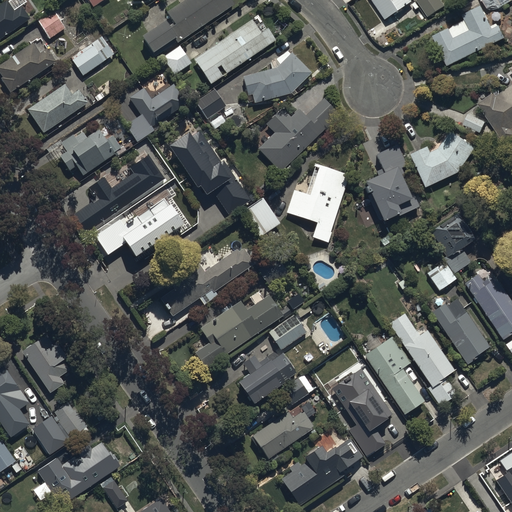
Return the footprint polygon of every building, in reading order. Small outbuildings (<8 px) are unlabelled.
[(0,36),(28,17),(19,3),(12,8),(6,0),(1,0),(0,1),(0,36)] [(87,0),(94,9),(106,0),(87,0)] [(154,55),(178,38),(180,41),(234,4),(230,0),(177,0),(160,11),(164,16),(139,33),(154,55)] [(373,0),(385,18),(411,1),(409,0),(373,0)] [(418,0),(429,17),(446,6),(442,0),(418,0)] [(482,0),(487,8),(502,0),(482,0)] [(431,35),(439,51),(446,64),(504,35),(497,22),(492,25),(484,9),(480,2),(461,12),(465,18),(431,35)] [(36,19),(50,39),(67,27),(53,8),(36,19)] [(191,58),(209,84),(268,43),(276,38),(267,25),(259,30),(251,17),(191,58)] [(70,56),(83,75),(114,55),(101,35),(70,56)] [(0,62),(0,72),(12,91),(49,65),(56,61),(45,45),(39,50),(32,41),(0,62)] [(160,58),(172,75),(192,62),(180,45),(160,58)] [(292,53),(291,54),(287,51),(270,62),(273,69),(244,77),(248,94),(253,93),(255,103),(291,93),(312,72),(292,53)] [(511,137),(511,64),(509,66),(511,70),(511,83),(495,95),(492,91),(477,101),(505,142),(511,137)] [(27,107),(43,131),(80,106),(87,101),(77,87),(70,92),(63,82),(27,107)] [(155,129),(151,124),(185,101),(172,83),(151,97),(143,86),(128,96),(136,107),(139,112),(123,123),(136,142),(155,129)] [(195,102),(207,120),(228,106),(216,88),(195,102)] [(321,97),(305,114),(298,107),(290,115),(281,107),(265,123),(274,131),(257,148),(264,155),(280,171),(319,132),(323,137),(342,118),(337,113),(321,97)] [(487,121),(470,113),(464,124),(467,126),(466,128),(476,133),(477,130),(481,132),(487,121)] [(98,127),(86,136),(81,128),(61,142),(66,149),(56,156),(73,181),(115,152),(122,147),(111,132),(105,137),(98,127)] [(196,185),(200,183),(206,192),(211,188),(228,214),(250,199),(223,160),(221,161),(199,129),(191,134),(187,128),(167,142),(196,185)] [(438,146),(431,149),(433,154),(443,177),(459,171),(476,145),(450,128),(438,146)] [(363,179),(381,221),(417,205),(401,169),(407,167),(396,142),(374,151),(383,171),(363,179)] [(442,182),(430,154),(428,149),(407,158),(421,191),(442,182)] [(165,179),(148,154),(130,167),(133,173),(112,188),(104,177),(88,188),(96,199),(73,214),(86,233),(165,179)] [(298,216),(315,222),(310,236),(326,241),(348,173),(332,168),(315,163),(306,193),(293,189),(286,212),(298,216)] [(241,211),(259,237),(281,222),(263,196),(241,211)] [(120,220),(96,236),(109,255),(127,242),(137,256),(184,223),(166,197),(124,225),(120,220)] [(476,240),(456,211),(425,232),(444,261),(454,275),(473,262),(463,248),(476,240)] [(171,315),(198,297),(203,305),(218,294),(215,289),(253,263),(241,244),(204,269),(202,267),(158,297),(171,315)] [(277,256),(258,269),(269,286),(289,273),(277,256)] [(456,278),(444,261),(426,273),(438,290),(456,278)] [(502,338),(511,331),(511,300),(490,268),(465,285),(502,338)] [(203,337),(207,342),(194,351),(204,367),(282,314),(272,298),(268,293),(245,308),(239,299),(197,328),(203,337)] [(431,312),(467,364),(491,348),(455,296),(431,312)] [(458,393),(448,377),(456,372),(426,329),(418,334),(403,312),(387,323),(402,345),(430,385),(427,387),(439,406),(458,393)] [(268,330),(282,350),(307,333),(293,313),(268,330)] [(46,333),(20,350),(44,385),(49,392),(64,382),(59,375),(70,367),(46,333)] [(362,354),(375,373),(374,373),(402,414),(423,400),(400,367),(409,361),(391,335),(362,354)] [(338,375),(362,358),(351,342),(327,360),(338,375)] [(236,378),(253,402),(284,381),(295,373),(286,360),(275,367),(267,356),(259,362),(253,354),(242,362),(248,370),(236,378)] [(0,359),(0,420),(11,436),(29,424),(20,410),(30,403),(0,359)] [(374,429),(393,417),(361,369),(332,388),(356,425),(349,430),(367,458),(386,446),(374,429)] [(280,389),(291,405),(313,390),(302,374),(280,389)] [(54,411),(74,441),(89,431),(69,401),(54,411)] [(250,436),(266,459),(303,434),(314,427),(302,410),(292,417),(287,410),(250,436)] [(49,455),(69,442),(52,416),(32,429),(49,455)] [(326,452),(324,449),(320,443),(302,455),(306,461),(280,479),(298,504),(341,475),(339,471),(362,455),(349,436),(326,452)] [(0,440),(0,470),(16,460),(2,439),(0,440)] [(61,505),(119,466),(101,439),(62,466),(56,458),(37,471),(61,505)] [(511,452),(500,461),(507,472),(495,480),(511,505),(511,452)] [(118,510),(130,502),(116,481),(104,489),(118,510)] [(137,511),(172,511),(161,496),(137,511)]
